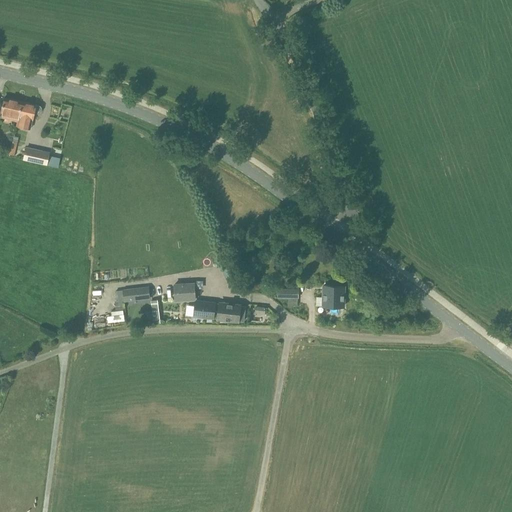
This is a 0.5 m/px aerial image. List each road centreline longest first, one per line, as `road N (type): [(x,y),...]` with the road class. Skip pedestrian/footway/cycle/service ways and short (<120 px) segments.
road 1 (tertiary): [(511,368),(307,213),(174,127),(0,72)]
road 2 (track): [(64,348),(46,511)]
